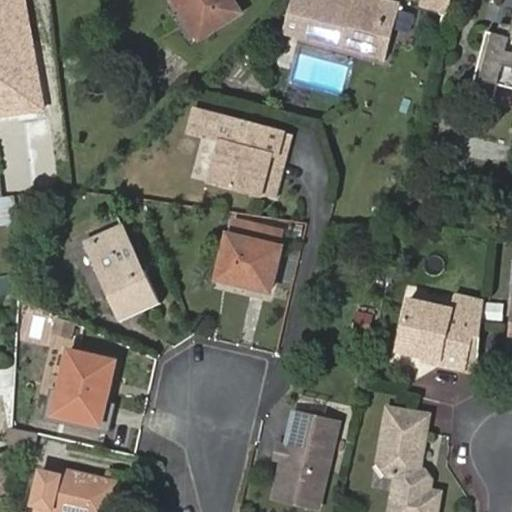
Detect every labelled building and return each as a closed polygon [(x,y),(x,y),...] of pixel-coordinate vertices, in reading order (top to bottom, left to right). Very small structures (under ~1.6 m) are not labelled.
[(0,0),(0,119),(48,112),(29,0),(0,0)] [(179,0),(183,5),(188,2),(209,35),(244,12),(236,0),(179,0)] [(308,0),(297,0),(295,2),(292,5),(282,34),(386,62),(400,7),(373,0),(308,0),(309,0),(308,0)] [(450,0),(420,0),(418,9),(446,16),(450,0)] [(483,30),(465,92),(487,99),(491,84),(511,89),(511,14),(509,26),(496,23),(493,33),(483,30)] [(220,116),(208,113),(201,138),(213,140),(220,116)] [(283,132),(220,116),(213,140),(219,142),(208,183),(260,196),(271,155),(277,157),(283,132)] [(278,249),(281,234),(233,224),(230,238),(278,249)] [(87,248),(102,281),(111,278),(115,288),(107,292),(122,323),(166,303),(131,228),(87,248)] [(227,238),(220,276),(235,280),(234,286),(272,294),(280,250),(278,249),(227,238)] [(235,280),(220,276),(218,283),(234,286),(235,280)] [(111,278),(102,281),(107,292),(115,288),(111,278)] [(0,280),(0,294),(15,292),(13,279),(0,280)] [(442,361),(466,367),(479,314),(413,297),(400,346),(443,357),(442,361)] [(70,352),(55,418),(101,429),(116,363),(70,352)] [(397,423),(401,404),(393,402),(389,423),(397,423)] [(435,410),(401,404),(397,423),(389,423),(384,456),(391,468),(400,470),(392,511),(439,511),(443,491),(434,490),(437,478),(432,476),(429,473),(431,467),(427,467),(435,410)] [(321,511),(340,423),(292,412),(272,500),(321,511)] [(35,451),(39,432),(12,426),(7,445),(35,451)] [(0,454),(0,472),(9,471),(9,453),(0,454)] [(111,511),(118,483),(60,470),(57,477),(42,473),(35,504),(34,510),(40,511),(111,511)]
